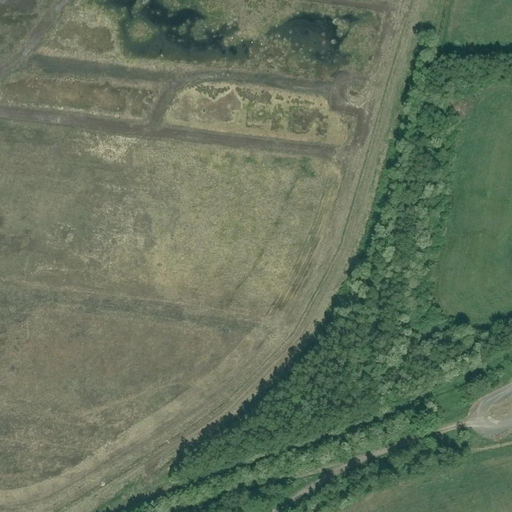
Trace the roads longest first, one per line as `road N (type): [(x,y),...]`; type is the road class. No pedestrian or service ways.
road 1 (track): [(473,421),(370,455),(273,511)]
road 2 (track): [(370,455),(180,511)]
